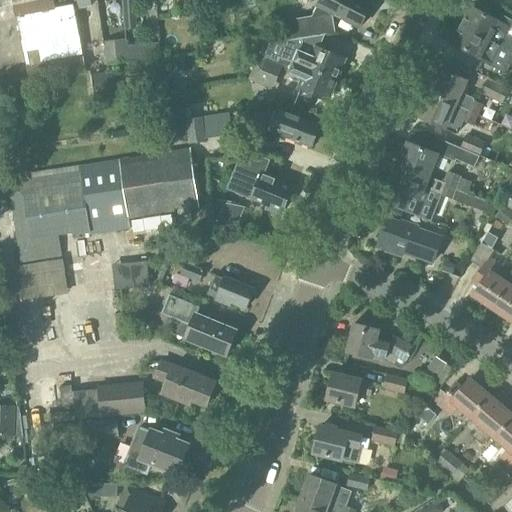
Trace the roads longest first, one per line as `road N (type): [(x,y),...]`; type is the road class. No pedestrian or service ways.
road 1 (residential): [(314,262),(381,90),(426,0)]
road 2 (residential): [(246,511),(314,262)]
road 3 (residential): [(511,365),(402,298),(314,262)]
